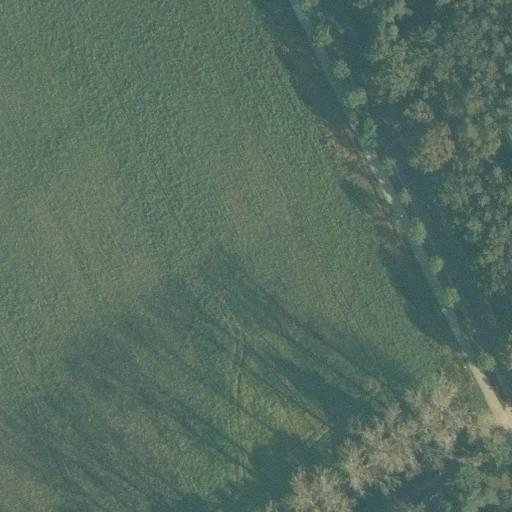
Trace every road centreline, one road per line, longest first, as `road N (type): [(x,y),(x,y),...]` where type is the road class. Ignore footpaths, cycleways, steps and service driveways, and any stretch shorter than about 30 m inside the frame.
road 1 (tertiary): [(511,378),(325,0)]
road 2 (track): [(505,427),(388,511)]
